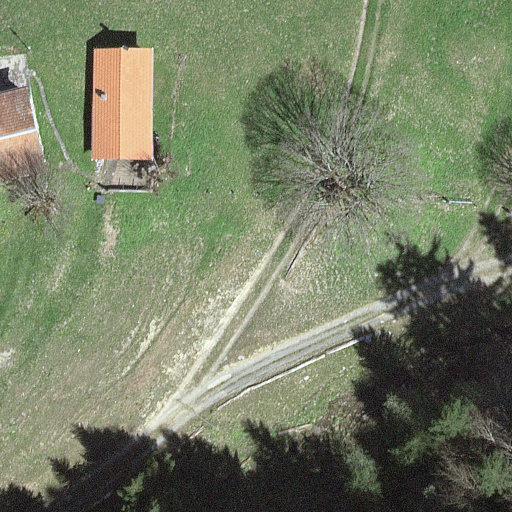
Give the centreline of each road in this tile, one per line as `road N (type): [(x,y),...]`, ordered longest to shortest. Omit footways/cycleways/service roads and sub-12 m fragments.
road 1 (track): [(511,262),(253,370),(34,511)]
road 2 (track): [(173,422),(341,136),(372,0)]
